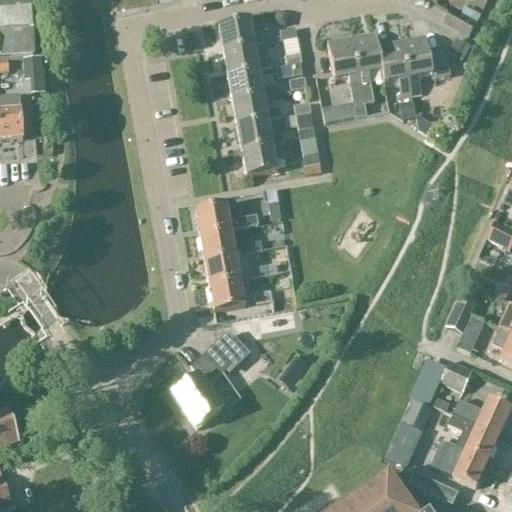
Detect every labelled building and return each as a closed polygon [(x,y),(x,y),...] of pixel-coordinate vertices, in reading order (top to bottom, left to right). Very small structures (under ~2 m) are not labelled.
[(0,58),(31,57),(28,11),(0,12),(0,58)] [(448,15),(443,25),(441,28),(468,43),(470,39),(480,19),(464,11),(459,21),(448,15)] [(260,39),(252,41),(249,26),(217,32),(222,57),(254,52),(253,50),(262,49),(260,39)] [(270,47),(281,45),(281,46),(296,43),(294,33),(279,36),(280,41),(269,43),(270,47)] [(362,110),(372,108),(367,79),(380,77),(376,52),(374,40),(350,44),(363,122),(365,122),(362,110)] [(443,55),(427,58),(424,43),(400,47),(410,101),(420,99),(416,82),(429,79),(430,85),(448,81),(443,55)] [(455,43),(447,58),(461,66),(470,50),(455,43)] [(346,83),(354,124),(363,122),(350,44),(326,49),(332,86),(346,83)] [(400,47),(376,52),(380,77),(382,89),(396,86),(399,103),(410,101),(400,47)] [(266,64),(256,66),(254,52),(222,57),(226,82),(258,76),(258,75),(268,73),(266,64)] [(300,69),(301,69),(299,58),(283,61),(285,71),(300,68),(300,69)] [(42,84),(40,61),(22,63),(24,85),(42,84)] [(302,79),(300,69),(300,68),(285,71),(275,73),(278,84),(302,79)] [(226,82),(231,107),(263,101),(258,76),(226,82)] [(304,83),(288,86),(290,96),(306,93),(304,83)] [(279,114),(266,116),(263,101),(231,107),(236,133),(267,127),(267,126),(281,123),(279,114)] [(18,104),(0,105),(0,145),(22,144),(20,116),(19,116),(18,104)] [(293,111),(295,121),(295,122),(310,119),(308,108),(293,111)] [(295,122),(298,136),(299,146),(315,143),(310,119),(295,122)] [(238,144),(240,156),(272,151),(275,150),(283,149),(281,137),(270,139),(267,127),(236,133),(236,134),(238,144)] [(302,162),(304,171),(305,180),(321,177),(317,159),(315,143),(299,146),(302,162)] [(275,166),(272,151),(240,156),(245,182),(277,176),(276,175),(285,174),(284,164),(275,166)] [(267,209),(270,225),(280,223),(277,207),(267,209)] [(195,215),(200,240),(231,235),(231,236),(257,231),(255,221),(240,224),(229,226),(227,209),(195,215)] [(511,239),(493,231),(487,243),(509,253),(511,247),(511,239)] [(200,240),(205,266),(236,261),(231,236),(231,235),(200,240)] [(260,246),(245,249),(247,259),(262,256),(260,246)] [(205,266),(209,291),(240,285),(236,261),(205,266)] [(251,284),(266,281),(276,278),(275,269),(249,273),(251,284)] [(245,312),(240,285),(209,291),(214,317),(245,312)] [(503,305),(509,292),(497,286),(491,300),(503,305)] [(269,297),(254,299),(256,309),(271,306),(269,297)] [(468,322),(474,309),(458,302),(445,332),(460,340),(468,322)] [(509,339),(507,343),(511,345),(511,309),(507,307),(495,333),(499,335),(509,339)] [(482,328),(468,322),(460,340),(454,352),(469,359),(482,328)] [(270,345),(285,370),(313,354),(298,329),(270,345)] [(511,372),(511,345),(507,343),(509,339),(499,335),(492,351),(502,356),(497,366),(511,372)] [(241,355),(243,354),(244,352),(243,352),(243,351),(230,338),(224,344),(220,348),(215,352),(214,350),(190,372),(197,382),(172,399),(195,432),(207,424),(215,418),(220,415),(218,412),(214,407),(205,393),(231,368),(229,367),(236,361),(241,355)] [(38,361),(31,373),(43,381),(51,368),(38,361)] [(412,407),(425,413),(426,413),(443,374),(425,366),(407,405),(412,407)] [(449,366),(445,375),(467,385),(471,376),(449,366)] [(445,375),(439,388),(461,397),(467,385),(445,375)] [(433,401),(429,410),(444,417),(448,408),(433,401)] [(451,420),(465,427),(475,431),(498,441),(510,415),(486,405),(481,416),(457,406),(451,420)] [(401,429),(414,435),(425,413),(412,407),(401,429)] [(0,454),(17,448),(6,416),(0,418),(0,507),(8,504),(2,487),(0,482),(0,454)] [(461,438),(454,453),(463,457),(486,467),(498,441),(475,431),(465,427),(451,420),(446,431),(461,438)] [(404,472),(419,437),(414,435),(401,429),(399,428),(384,463),(404,472)] [(463,457),(454,453),(440,446),(435,458),(449,464),(443,478),(475,492),(486,467),(463,457)] [(410,511),(386,477),(336,511),(410,511)] [(457,498),(412,478),(407,491),(451,510),(457,498)]
